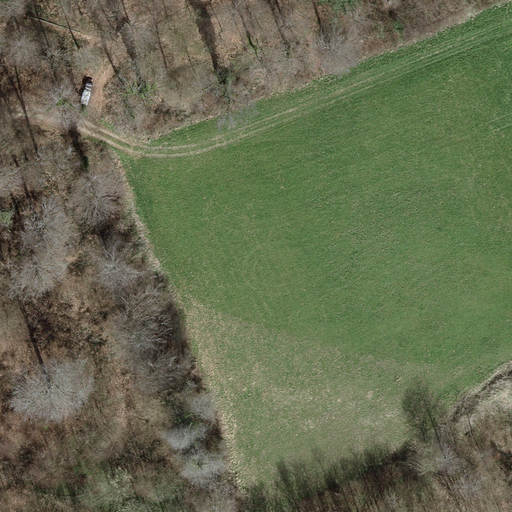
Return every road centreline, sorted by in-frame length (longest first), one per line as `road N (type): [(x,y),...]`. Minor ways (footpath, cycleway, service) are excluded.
road 1 (track): [(511,22),(195,147),(123,144)]
road 2 (track): [(0,114),(41,113),(123,144)]
